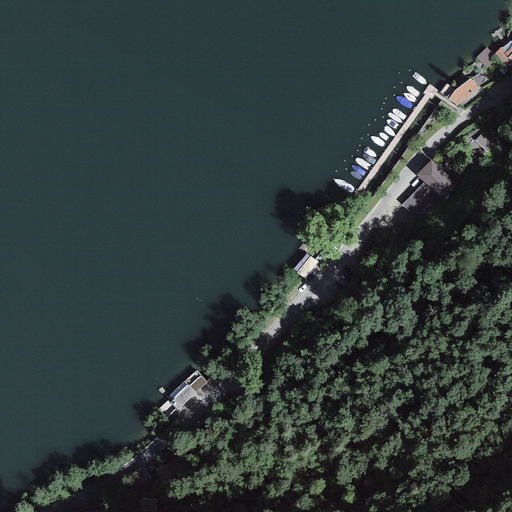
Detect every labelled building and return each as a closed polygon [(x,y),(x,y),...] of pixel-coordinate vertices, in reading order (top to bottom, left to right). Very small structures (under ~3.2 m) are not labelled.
[(502,47),(501,48),(506,52),(510,48),(511,43),(511,42),(510,41),(502,47)] [(511,43),(510,48),(506,52),(501,48),(494,54),(507,67),(511,62),(511,61),(511,43)] [(497,58),(486,47),(476,57),(486,68),(497,58)] [(455,90),(448,99),(456,105),(478,89),(470,79),(455,90)] [(431,160),(416,175),(424,182),(402,205),(419,222),(441,199),(457,184),(431,160)] [(297,272),(304,279),(318,262),(310,256),(297,272)] [(174,399),(171,402),(178,410),(206,382),(196,371),(184,381),(170,395),(174,399)] [(180,452),(165,459),(168,465),(173,477),(191,472),(188,457),(184,458),(180,452)] [(173,477),(168,465),(157,469),(162,483),(173,477)] [(143,467),(128,476),(133,484),(141,479),(146,488),(154,483),(143,467)] [(152,511),(153,499),(139,499),(138,511),(152,511)]
